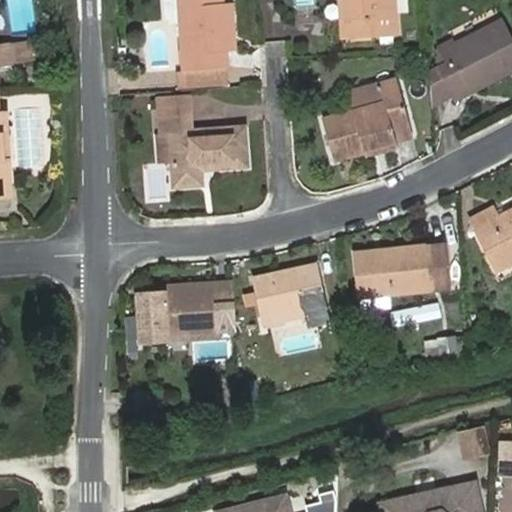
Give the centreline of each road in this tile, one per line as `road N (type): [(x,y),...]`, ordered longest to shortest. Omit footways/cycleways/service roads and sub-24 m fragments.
road 1 (residential): [(99,247),(95,511)]
road 2 (unclassified): [(87,0),(99,247)]
road 3 (residential): [(288,229),(387,200),(511,136)]
road 4 (residential): [(99,247),(288,229)]
road 5 (residential): [(288,229),(274,42)]
